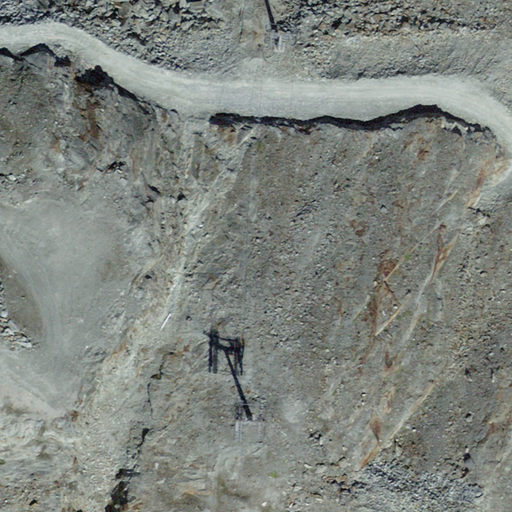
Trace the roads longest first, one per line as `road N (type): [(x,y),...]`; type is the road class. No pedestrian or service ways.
road 1 (track): [(511,133),(459,91),(171,98),(51,44),(0,43)]
road 2 (track): [(0,239),(31,265),(75,354),(60,407),(0,361)]
